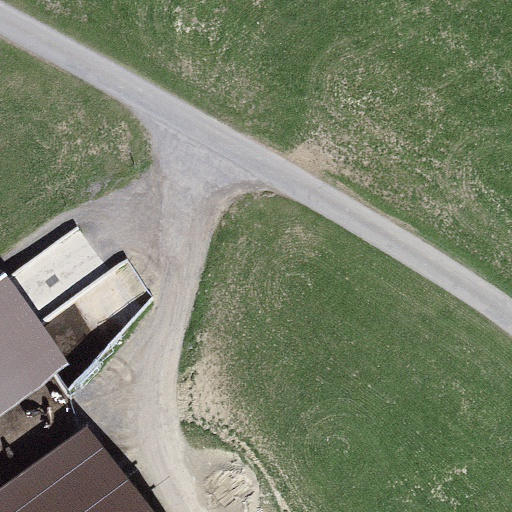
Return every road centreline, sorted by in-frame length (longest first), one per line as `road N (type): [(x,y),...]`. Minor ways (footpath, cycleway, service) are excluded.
road 1 (unclassified): [(511,317),(0,16)]
road 2 (track): [(201,511),(167,464),(141,355),(221,139)]
